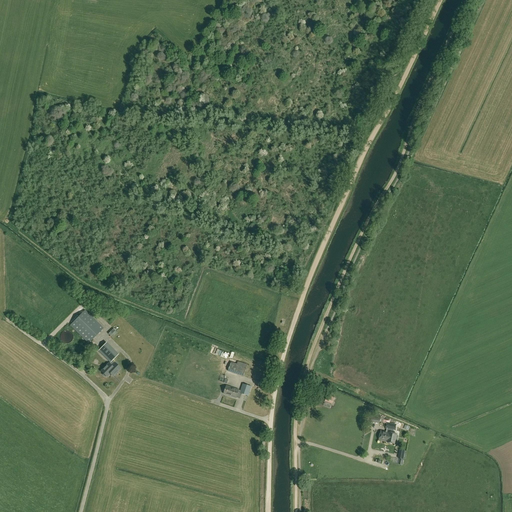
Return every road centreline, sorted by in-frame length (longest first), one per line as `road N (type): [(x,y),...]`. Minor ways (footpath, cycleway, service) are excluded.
road 1 (track): [(269,511),(272,409),(299,298),(438,0)]
road 2 (track): [(294,511),(302,376),(465,0)]
